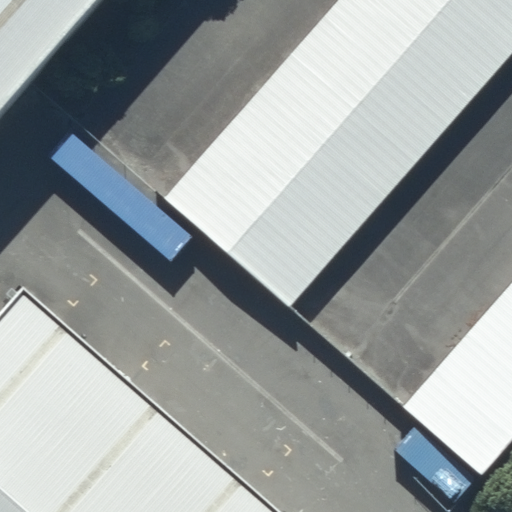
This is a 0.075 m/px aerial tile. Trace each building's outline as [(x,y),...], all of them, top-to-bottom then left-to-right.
[(0,0),(0,167),(148,0),(0,0)] [(495,0),(289,0),(143,174),(264,275),(495,0)] [(511,403),(511,240),(393,382),(473,449),(511,403)] [(285,511),(0,274),(0,511),(285,511)] [(260,304),(237,330),(298,384),(305,376),(363,428),(384,404),(324,350),(319,356),(260,304)]
